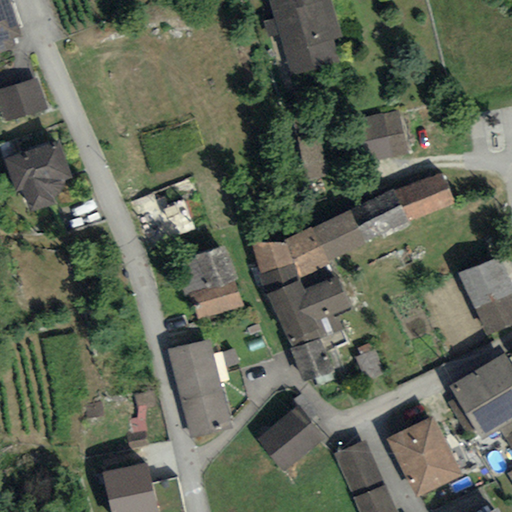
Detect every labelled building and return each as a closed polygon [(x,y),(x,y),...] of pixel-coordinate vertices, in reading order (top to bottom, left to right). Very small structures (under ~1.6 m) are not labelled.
[(0,0),(0,46),(15,42),(10,35),(20,32),(9,0),(0,0)] [(266,0),(290,77),(340,62),(333,38),(341,35),(330,0),(266,0)] [(36,76),(0,86),(0,109),(3,121),(46,108),(36,76)] [(397,110),(360,119),(371,162),(408,153),(397,110)] [(304,134),(307,174),(326,172),(323,132),(304,134)] [(58,136),(2,155),(14,190),(19,188),(27,209),(55,199),(52,193),(60,185),(65,176),(71,174),(58,136)] [(285,239),(250,239),(266,294),(291,344),(287,345),(301,380),(331,366),(313,320),(350,303),(336,272),(303,283),(300,274),(329,261),(327,258),(410,218),(455,199),(439,171),(395,191),(392,186),(314,225),(311,223),(285,239)] [(225,241),(195,251),(206,285),(234,276),(236,275),(225,241)] [(511,278),(499,251),(458,271),(487,332),(511,319),(511,292),(511,290),(511,289),(511,278)] [(234,276),(206,285),(189,291),(198,318),(243,302),(234,276)] [(208,337),(166,348),(188,434),(231,423),(208,337)] [(511,415),(511,361),(504,349),(450,381),(481,434),(511,415)] [(322,434),(297,403),(256,436),(281,467),(322,434)] [(460,473),(432,413),(387,433),(415,494),(460,473)] [(511,431),(505,436),(511,446),(511,465),(494,476),(511,504),(511,503),(511,431)] [(399,511),(365,438),(334,452),(361,511),(399,511)] [(157,511),(145,462),(104,472),(113,511),(157,511)]
